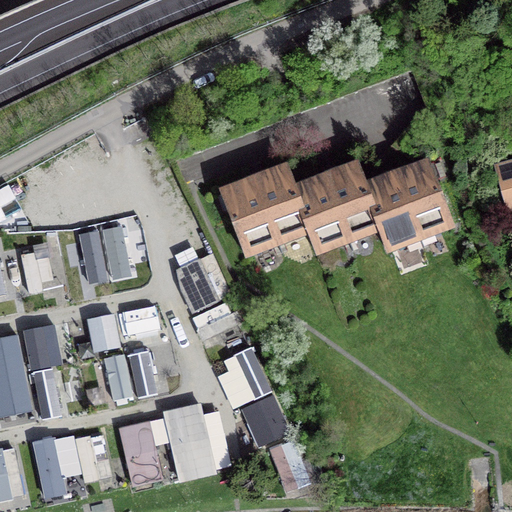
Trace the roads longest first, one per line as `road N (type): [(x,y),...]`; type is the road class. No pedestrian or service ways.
road 1 (residential): [(0,169),(139,96),(359,0)]
road 2 (motorway): [(0,84),(185,0)]
